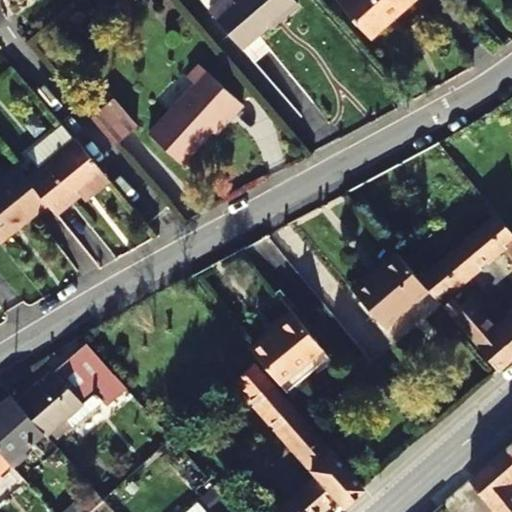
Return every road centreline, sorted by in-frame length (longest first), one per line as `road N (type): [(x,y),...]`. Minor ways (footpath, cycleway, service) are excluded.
road 1 (residential): [(0,355),(511,67)]
road 2 (secondary): [(388,511),(511,404)]
